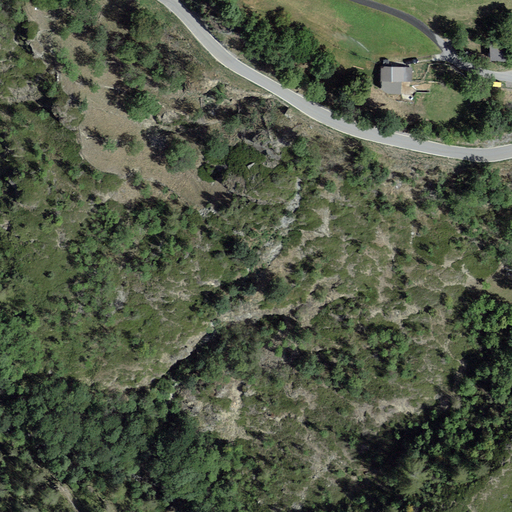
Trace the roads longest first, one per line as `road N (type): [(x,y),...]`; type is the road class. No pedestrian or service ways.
road 1 (unclassified): [(511,148),(481,155),(345,127),(246,72),(165,0)]
road 2 (residential): [(511,77),(479,72),(413,21),(354,0)]
